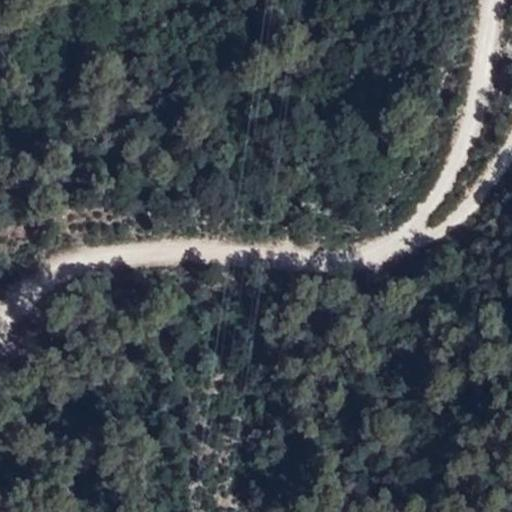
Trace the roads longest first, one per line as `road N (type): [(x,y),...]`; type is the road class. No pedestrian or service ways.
road 1 (unclassified): [(397,246),(280,266),(163,255),(74,261),(0,343)]
road 2 (track): [(499,0),(479,104),(397,246)]
road 3 (track): [(511,152),(455,218),(397,246)]
